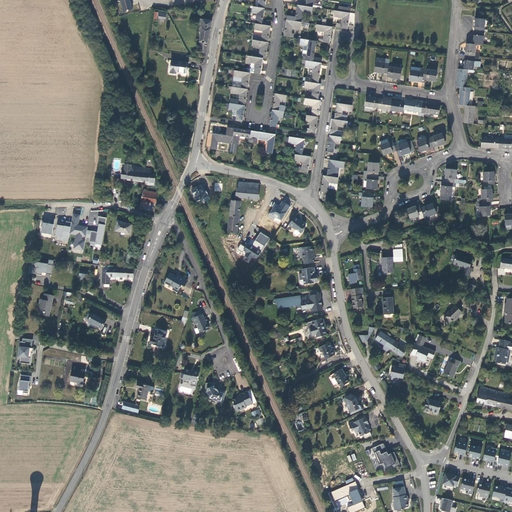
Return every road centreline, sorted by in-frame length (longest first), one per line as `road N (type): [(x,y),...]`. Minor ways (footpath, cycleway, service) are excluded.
road 1 (tertiary): [(57,511),(107,408),(164,222)]
road 2 (unclassified): [(331,235),(347,324),(418,460)]
road 3 (residential): [(493,267),(492,324),(463,411),(436,460)]
road 4 (tertiary): [(193,161),(223,0)]
road 5 (residential): [(164,222),(177,228),(197,268),(229,357)]
road 6 (unclassified): [(193,161),(309,201)]
road 7 (residential): [(309,201),(330,81)]
